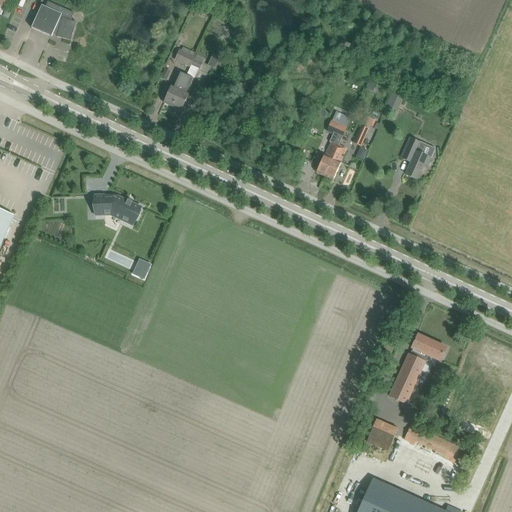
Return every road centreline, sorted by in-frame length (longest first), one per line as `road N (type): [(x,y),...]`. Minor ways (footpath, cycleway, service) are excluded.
road 1 (unclassified): [(511,330),(9,99)]
road 2 (primary): [(511,310),(28,88)]
road 3 (unclassified): [(511,291),(53,80)]
